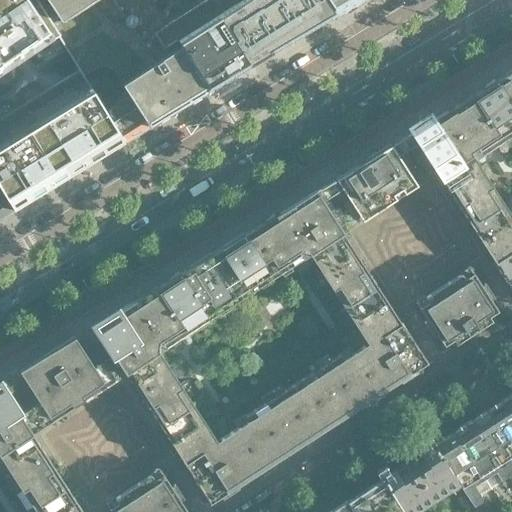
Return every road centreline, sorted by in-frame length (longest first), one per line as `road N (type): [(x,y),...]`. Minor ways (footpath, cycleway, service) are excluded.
road 1 (residential): [(428,0),(0,263)]
road 2 (primary): [(399,61),(0,305)]
road 3 (residential): [(267,511),(511,352)]
road 4 (unknown): [(511,88),(435,136),(511,138)]
